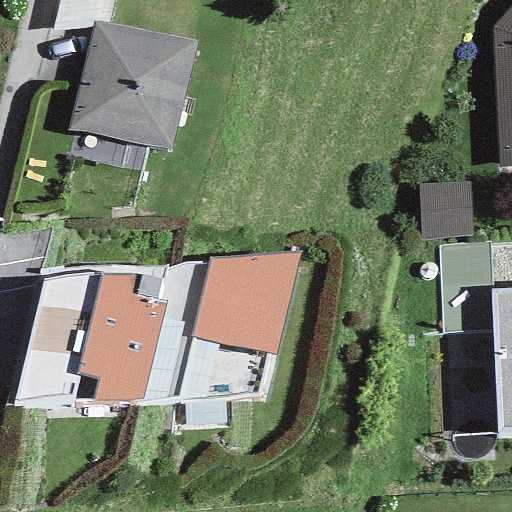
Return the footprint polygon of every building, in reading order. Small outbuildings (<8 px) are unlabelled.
[(113,0),(59,0),(52,30),(91,28),(93,18),(109,22),(113,0)] [(511,0),(492,28),(500,165),(511,164),(511,0)] [(171,150),(195,41),(109,22),(93,18),(91,28),(68,128),(171,150)] [(468,181),(417,183),(419,238),(470,236),(468,181)] [(491,328),(497,441),(511,440),(511,242),(436,247),(441,331),(491,328)] [(298,254),(40,271),(13,407),(265,400),(298,254)]
